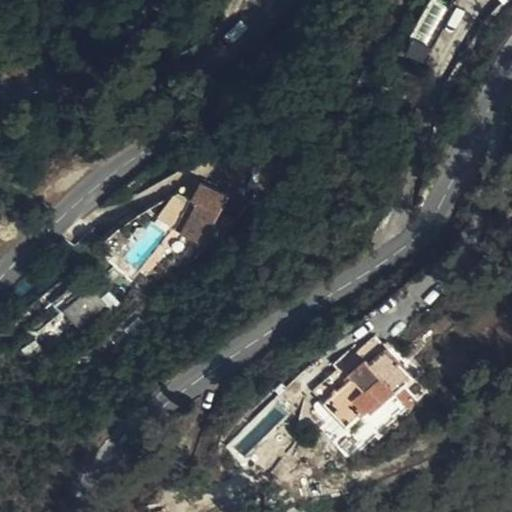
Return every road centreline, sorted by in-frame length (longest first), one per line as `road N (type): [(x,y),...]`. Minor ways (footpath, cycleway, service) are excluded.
road 1 (tertiary): [(88,511),(123,443),(219,360),(397,251),(426,224),(511,63)]
road 2 (tertiary): [(318,0),(276,61),(120,166),(0,278)]
road 3 (tertiary): [(271,0),(215,53),(150,84),(0,108)]
